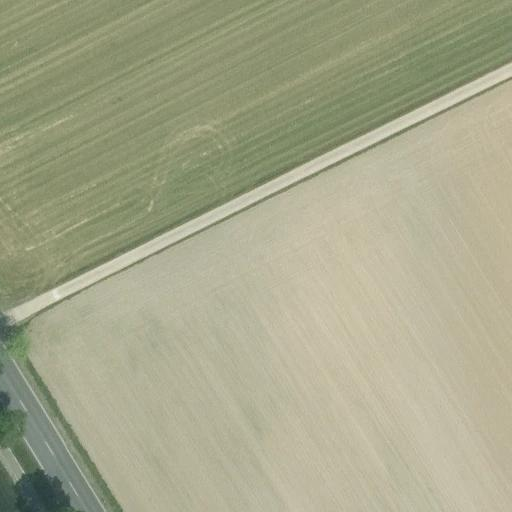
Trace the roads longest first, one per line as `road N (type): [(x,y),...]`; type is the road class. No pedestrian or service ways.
road 1 (track): [(0,325),(511,69)]
road 2 (primary): [(0,372),(85,511)]
